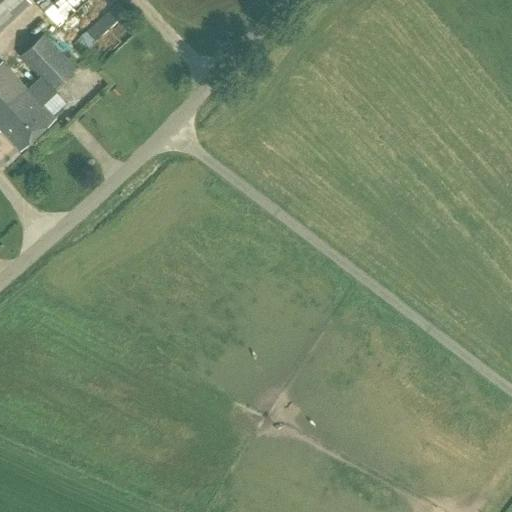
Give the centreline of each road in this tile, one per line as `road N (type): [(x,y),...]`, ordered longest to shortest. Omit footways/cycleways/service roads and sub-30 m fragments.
road 1 (unclassified): [(511,392),(168,127)]
road 2 (unclassified): [(0,284),(168,127)]
road 3 (unclassified): [(168,127),(290,0)]
